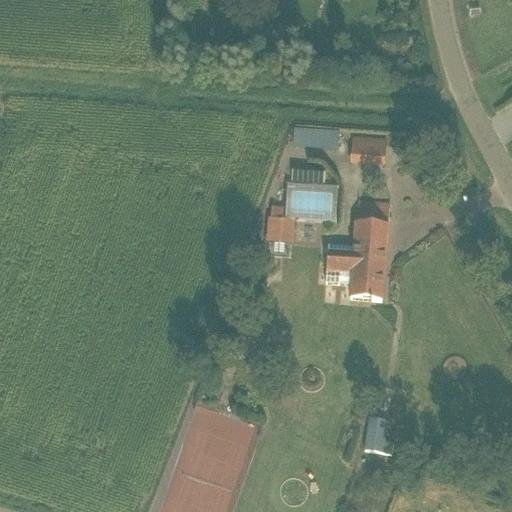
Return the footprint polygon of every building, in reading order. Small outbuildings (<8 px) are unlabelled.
[(341,133),(295,130),(294,148),(340,151),(341,133)] [(351,165),(386,166),(387,138),(352,137),(351,165)] [(325,285),(352,287),(351,301),(370,303),(370,304),(372,304),(372,303),(382,304),(390,207),(359,205),(354,255),(328,253),(325,285)] [(283,220),(284,208),(270,207),(268,241),(290,243),(292,220),(283,220)] [(364,458),(384,461),(389,428),(369,425),(364,458)]
